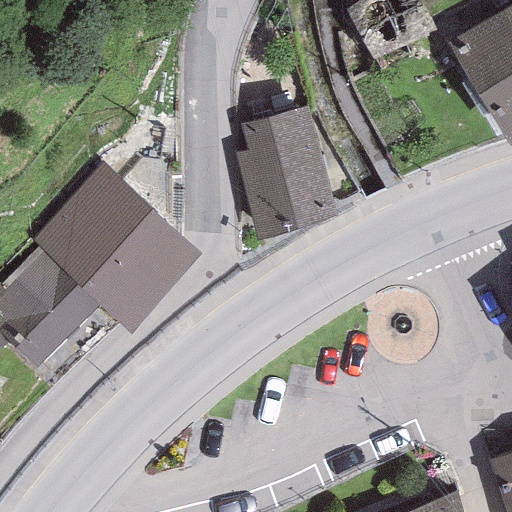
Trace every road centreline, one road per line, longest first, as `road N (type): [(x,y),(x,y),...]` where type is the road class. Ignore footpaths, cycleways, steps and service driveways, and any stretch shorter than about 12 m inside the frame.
road 1 (tertiary): [(53,511),(165,386),(269,302),(385,237),(511,189)]
road 2 (residential): [(0,474),(79,381),(207,259),(217,214),(215,84),(239,0)]
